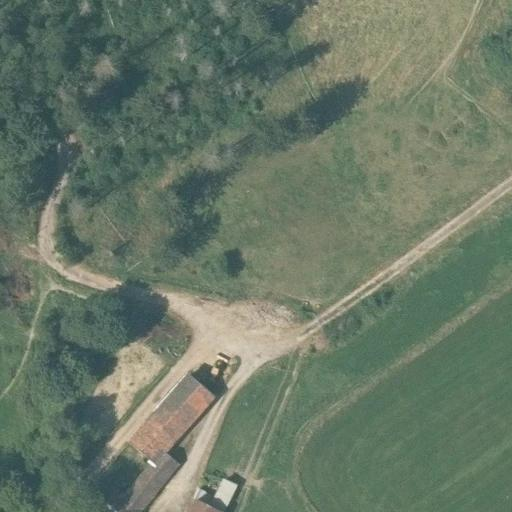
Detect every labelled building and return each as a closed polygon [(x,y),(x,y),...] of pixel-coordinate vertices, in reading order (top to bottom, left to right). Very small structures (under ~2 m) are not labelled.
[(188,376),(129,444),(153,464),(157,467),(166,456),(215,399),(188,376)] [(153,464),(125,497),(142,511),(179,467),(166,456),(157,467),(153,464)] [(223,479),(211,508),(219,511),(224,511),(236,485),(223,479)] [(141,511),(142,511),(125,497),(119,492),(102,511),(141,511)] [(195,502),(190,511),(219,511),(211,508),(195,502)]
